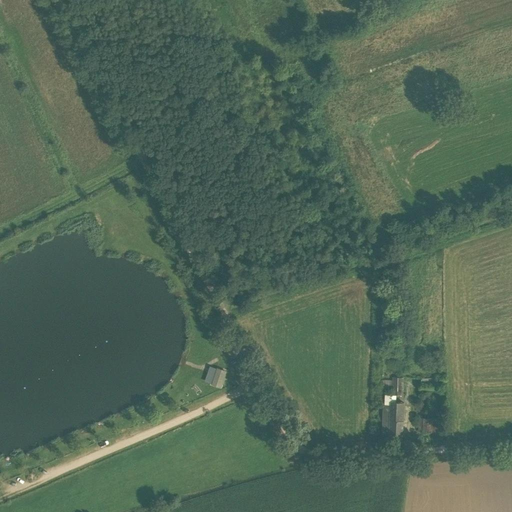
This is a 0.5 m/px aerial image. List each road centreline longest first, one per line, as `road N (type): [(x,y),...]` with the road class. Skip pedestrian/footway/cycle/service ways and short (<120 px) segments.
road 1 (track): [(62,0),(258,383)]
road 2 (track): [(258,383),(0,498)]
road 3 (track): [(258,383),(295,445),(370,450)]
road 4 (unclassified): [(370,450),(511,443)]
